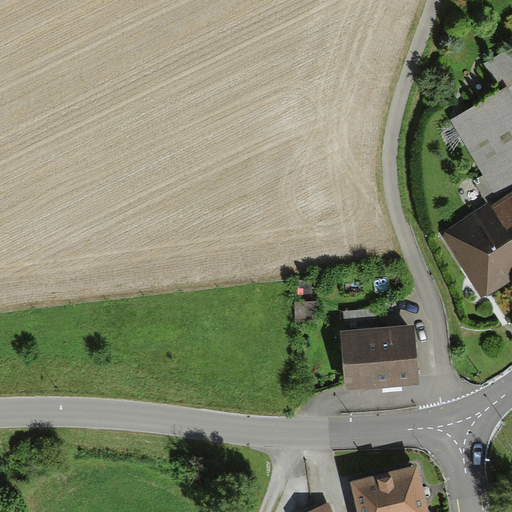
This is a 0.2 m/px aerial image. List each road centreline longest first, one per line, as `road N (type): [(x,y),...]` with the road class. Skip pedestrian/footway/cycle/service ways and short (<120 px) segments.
road 1 (tertiary): [(0,413),(149,417),(291,436),(455,421)]
road 2 (residential): [(455,421),(435,318),(402,239),(389,180),(392,114),(431,0)]
